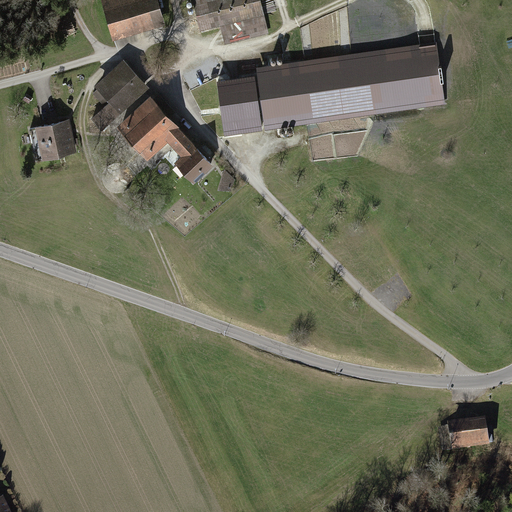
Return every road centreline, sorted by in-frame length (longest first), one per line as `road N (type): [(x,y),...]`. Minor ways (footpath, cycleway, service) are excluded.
road 1 (residential): [(463,382),(452,361),(366,297),(129,55),(104,54)]
road 2 (residential): [(0,248),(321,362),(463,382)]
